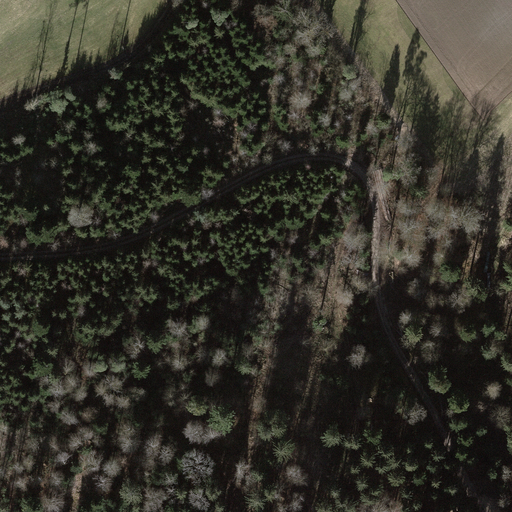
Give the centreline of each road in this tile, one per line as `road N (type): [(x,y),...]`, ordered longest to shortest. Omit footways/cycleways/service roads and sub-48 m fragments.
road 1 (track): [(489,511),(378,308),(375,190),(356,161),(311,151),(132,234),(55,253),(0,256)]
road 2 (track): [(176,0),(128,60),(0,100)]
